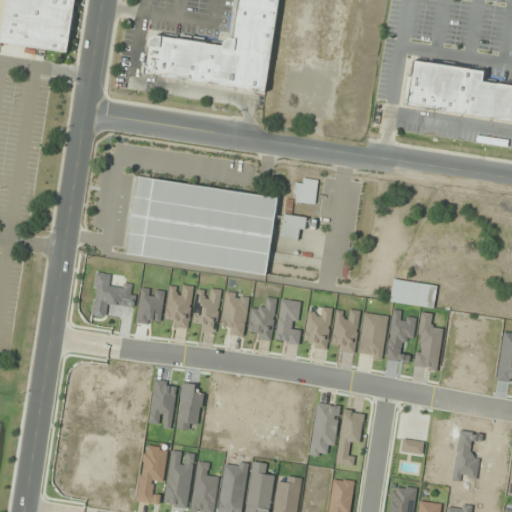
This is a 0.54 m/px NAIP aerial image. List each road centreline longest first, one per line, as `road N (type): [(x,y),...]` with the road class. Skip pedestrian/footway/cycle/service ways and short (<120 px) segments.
road 1 (tertiary): [(102,0),(20,511)]
road 2 (residential): [(48,336),(511,411)]
road 3 (tertiary): [(511,175),(85,112)]
road 4 (residential): [(386,388),(368,511)]
